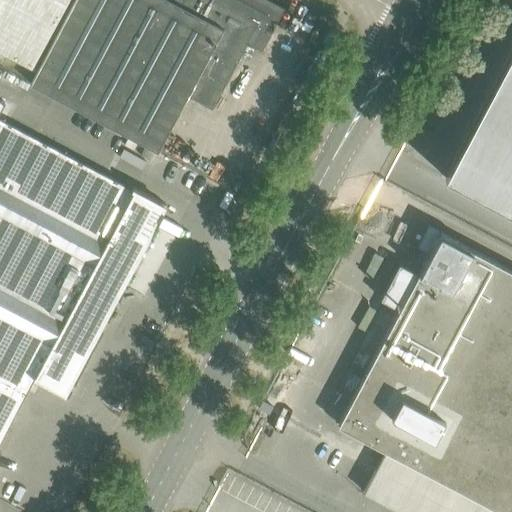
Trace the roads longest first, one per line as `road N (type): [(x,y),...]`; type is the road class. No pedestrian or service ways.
road 1 (tertiary): [(147,511),(408,18)]
road 2 (unknown): [(192,214),(120,154),(0,89)]
road 3 (unknown): [(98,398),(192,214)]
road 4 (unknown): [(88,418),(56,482),(42,488),(28,476),(31,460),(55,414),(71,409)]
